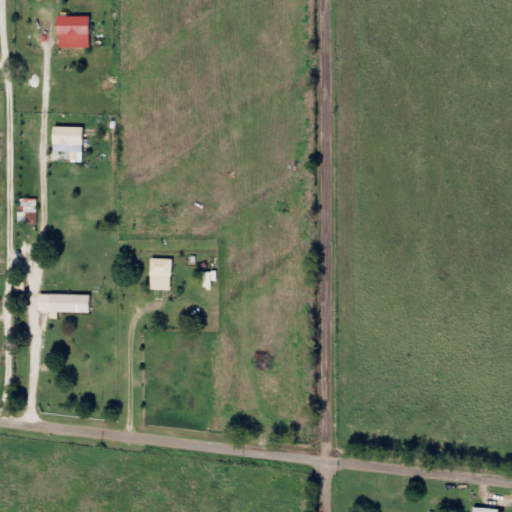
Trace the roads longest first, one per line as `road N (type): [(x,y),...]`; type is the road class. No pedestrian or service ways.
road 1 (residential): [(0,430),(511,491)]
road 2 (residential): [(327,469),(324,0)]
